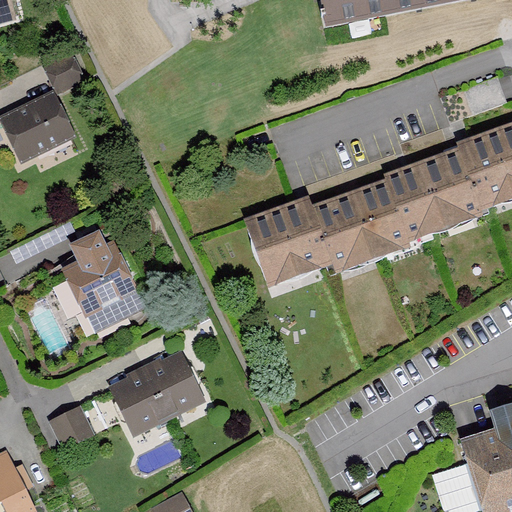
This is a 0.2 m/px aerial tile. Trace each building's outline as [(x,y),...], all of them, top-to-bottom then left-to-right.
[(0,0),(0,34),(26,30),(19,0),(0,0)] [(312,0),(319,34),(484,0),(312,0)] [(55,91),(85,82),(76,53),(45,62),(55,91)] [(63,95),(3,116),(21,167),(81,146),(63,95)] [(511,131),(467,147),(491,216),(511,209),(511,131)] [(392,175),(395,182),(418,242),(491,216),(467,147),(392,175)] [(395,182),(320,209),(342,270),(345,278),(420,250),(418,242),(395,182)] [(318,201),(252,222),(274,291),(342,270),(320,209),(318,201)] [(109,237),(77,250),(88,276),(77,281),(89,311),(143,289),(128,253),(117,257),(109,237)] [(184,353),(110,389),(136,443),(210,407),(184,353)] [(91,405),(48,424),(61,453),(104,433),(91,405)] [(478,511),(511,511),(511,406),(485,414),(490,432),(458,441),(478,511)] [(0,506),(1,506),(4,511),(45,511),(13,445),(0,451),(0,506)] [(190,511),(181,496),(155,510),(156,511),(190,511)]
